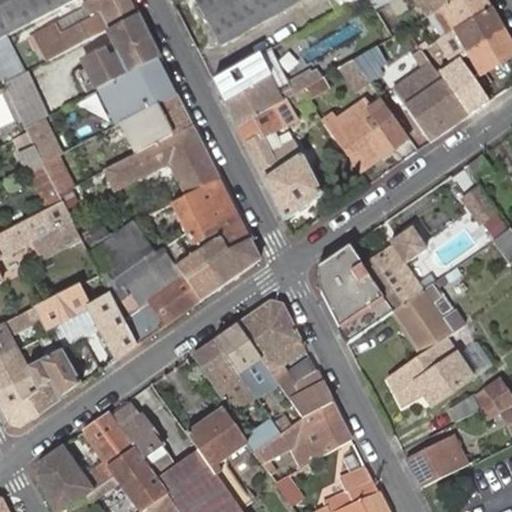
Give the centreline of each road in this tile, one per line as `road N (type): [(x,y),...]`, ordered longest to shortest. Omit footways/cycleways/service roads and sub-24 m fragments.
road 1 (residential): [(7,459),(288,267)]
road 2 (residential): [(153,0),(288,267)]
road 3 (residential): [(288,267),(412,511)]
road 4 (residential): [(288,267),(511,110)]
